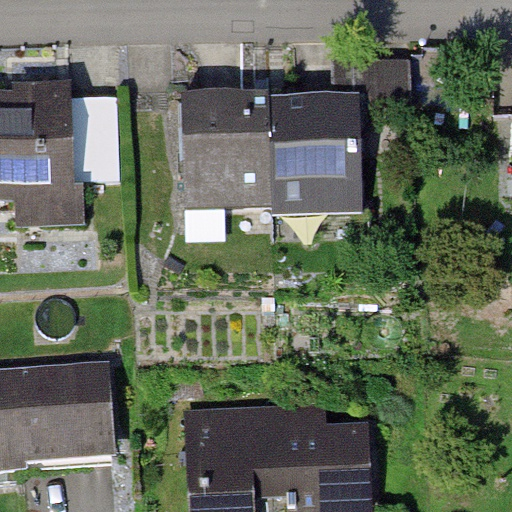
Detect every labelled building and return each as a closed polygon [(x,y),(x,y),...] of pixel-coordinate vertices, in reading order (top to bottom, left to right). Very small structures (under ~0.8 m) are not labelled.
[(423,114),(420,64),(343,68),(345,104),(358,103),(358,118),(423,114)] [(90,226),(89,191),(86,103),(86,90),(0,92),(0,207),(19,207),(20,228),(90,226)] [(269,96),(184,101),(190,218),(275,213),(270,108),(269,96)] [(89,191),(132,189),(129,102),(86,103),(89,191)] [(345,104),(270,108),(275,213),(276,222),(364,217),(358,118),(358,103),(345,104)] [(113,365),(0,372),(0,473),(119,467),(113,365)] [(274,404),(194,407),(198,511),(381,511),(378,407),(275,411),(274,404)]
